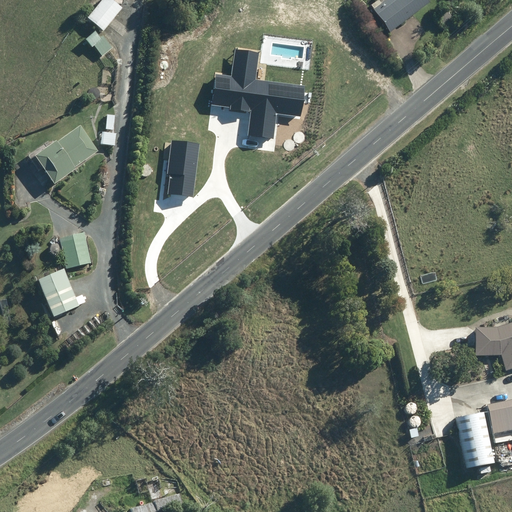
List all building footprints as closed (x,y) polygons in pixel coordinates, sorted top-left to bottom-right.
[(118,8),(108,0),(97,0),(83,18),(99,31),(118,8)] [(383,0),(368,12),(385,34),(426,4),(422,0),(383,0)] [(109,48),(98,36),(88,44),(99,57),(109,48)] [(111,70),(101,70),(100,84),(110,85),(111,70)] [(111,90),(96,89),(95,101),(110,102),(111,90)] [(117,116),(104,115),(103,130),(116,131),(117,116)] [(49,141),(28,157),(48,185),(70,170),(69,169),(94,151),(75,125),(50,142),(49,141)] [(80,232),(55,239),(63,269),(88,263),(80,232)] [(58,269),(32,280),(49,317),(75,305),(58,269)] [(511,321),(490,328),(468,328),(469,356),(496,356),(501,371),(511,367),(511,321)] [(511,399),(483,404),(489,434),(511,429),(511,399)] [(416,437),(414,427),(417,427),(411,401),(401,403),(407,429),(404,430),(407,440),(416,437)] [(483,412),(454,418),(463,468),(493,463),(483,412)] [(118,492),(117,479),(108,480),(110,493),(118,492)] [(150,503),(127,509),(128,511),(164,511),(164,510),(179,506),(176,494),(150,501),(150,503)]
